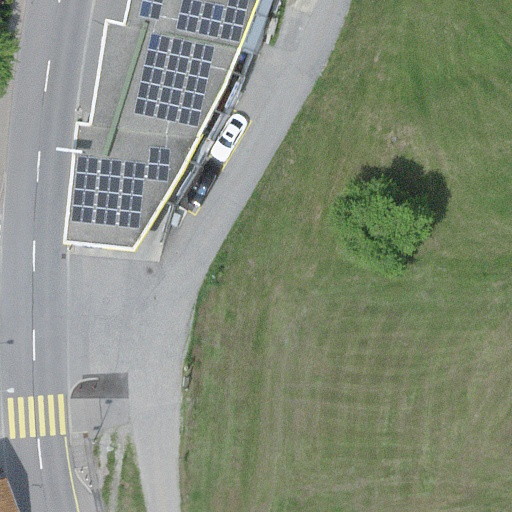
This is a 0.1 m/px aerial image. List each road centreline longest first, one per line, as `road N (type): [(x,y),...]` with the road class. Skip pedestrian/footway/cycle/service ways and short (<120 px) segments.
road 1 (track): [(132,333),(305,60),(322,0)]
road 2 (primary): [(31,318),(47,61),(59,0)]
road 3 (primary): [(47,511),(31,318)]
